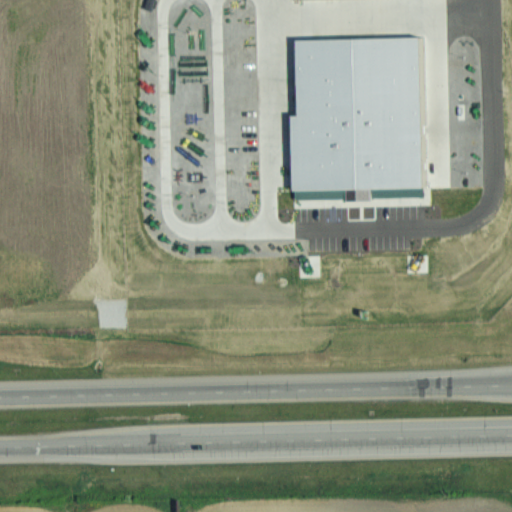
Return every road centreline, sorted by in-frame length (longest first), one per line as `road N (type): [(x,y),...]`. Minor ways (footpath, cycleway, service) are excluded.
road 1 (trunk): [(0,443),(511,430)]
road 2 (trunk): [(511,382),(0,394)]
